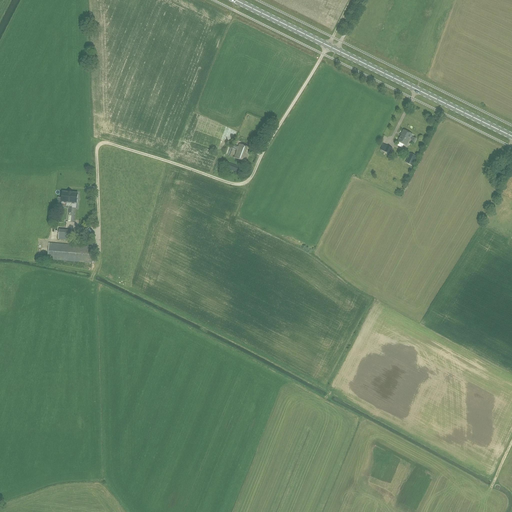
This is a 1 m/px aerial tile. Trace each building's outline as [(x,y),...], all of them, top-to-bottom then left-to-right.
[(403,130),(397,141),(406,146),(410,139),(412,140),(412,142),(414,143),(416,139),(414,138),(411,137),(412,135),(403,130)] [(246,162),(251,148),(240,144),(239,146),(234,145),(233,148),(228,147),(226,154),(233,157),(235,149),(237,150),(235,158),(246,162)] [(390,154),(392,149),(387,146),(384,151),(390,154)] [(417,156),(410,153),(405,163),(412,166),(417,156)] [(227,168),(240,173),(242,168),(234,166),(229,164),(227,168)] [(69,208),(70,193),(62,193),(61,204),(66,204),(66,207),(69,208)] [(77,205),(78,194),(70,193),(69,208),(72,208),(72,205),(77,205)] [(72,230),(60,229),(59,238),(71,239),(72,230)] [(94,247),(49,243),(48,259),(93,263),(94,247)]
